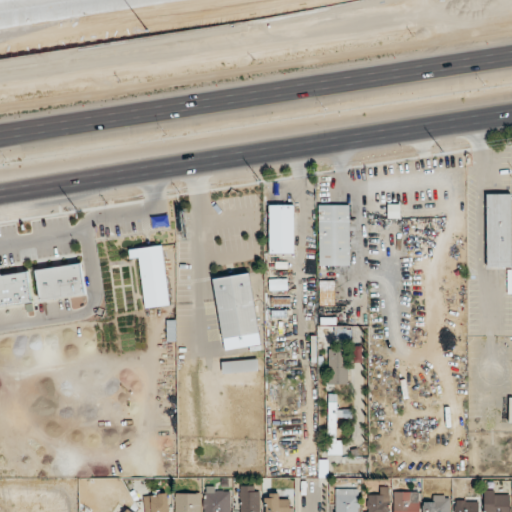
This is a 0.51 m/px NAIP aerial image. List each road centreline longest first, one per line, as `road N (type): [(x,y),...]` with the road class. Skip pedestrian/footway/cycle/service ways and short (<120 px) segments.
road 1 (secondary): [(0,195),(511,116)]
road 2 (motorway): [(0,117),(511,38)]
